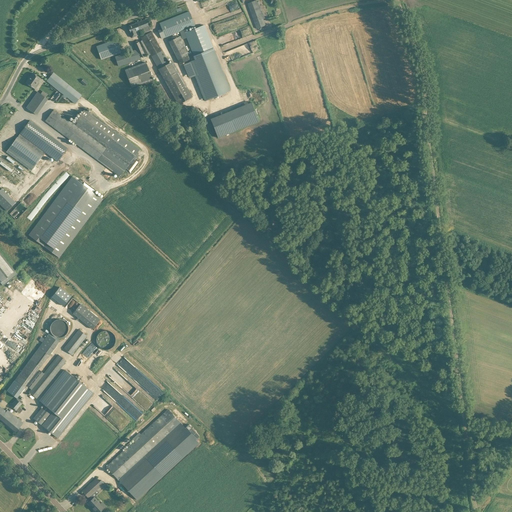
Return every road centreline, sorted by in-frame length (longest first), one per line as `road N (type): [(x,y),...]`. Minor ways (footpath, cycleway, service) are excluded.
road 1 (track): [(477,510),(421,65),(396,0)]
road 2 (unclassified): [(0,104),(31,55),(177,0)]
road 3 (track): [(394,0),(334,9),(218,51)]
